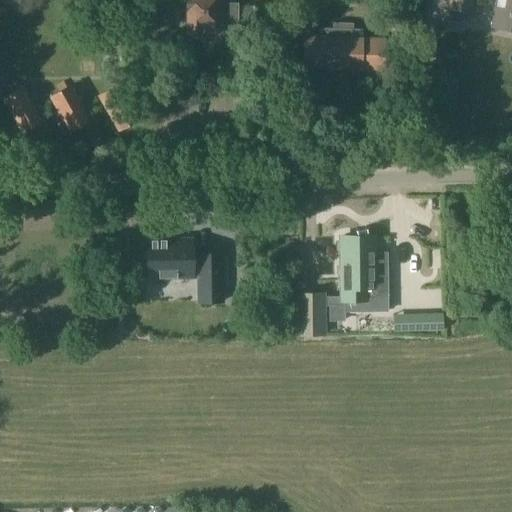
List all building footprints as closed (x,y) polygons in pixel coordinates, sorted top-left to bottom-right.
[(183,11),(183,30),(188,35),(197,34),(201,31),(201,26),(235,26),(235,3),(218,3),(217,0),(177,0),(177,8),(180,11),(183,11)] [(448,0),(447,7),(450,8),(447,20),(466,23),(468,12),(469,12),(470,0),(448,0)] [(511,28),(511,0),(495,0),(491,25),(511,28)] [(380,38),(303,36),(302,66),(380,68),(380,38)] [(402,43),(386,42),(386,72),(401,73),(402,43)] [(160,49),(145,49),(144,75),(160,75),(160,49)] [(23,128),(42,116),(23,84),(3,96),(23,128)] [(70,128),(89,116),(69,84),(50,96),(70,128)] [(116,130),(136,118),(116,86),(97,98),(116,130)] [(353,237),(353,236),(351,234),(345,235),(343,237),(339,237),(339,242),(336,244),(337,249),(339,251),(340,265),(337,267),(337,272),(340,274),(341,300),(344,300),(345,310),(387,309),(386,253),(385,253),(386,258),(366,259),(365,249),(365,236),(353,237)] [(222,301),(221,254),(197,255),(197,256),(190,256),(189,240),(165,240),(165,239),(164,239),(164,240),(160,240),(160,239),(159,239),(159,240),(156,240),(156,239),(155,239),(155,240),(151,240),(151,239),(150,239),(150,240),(147,240),(148,277),(190,276),(190,275),(197,275),(197,284),(207,284),(207,301),(222,301)] [(298,335),(324,334),(323,294),(297,295),(298,335)] [(418,330),(442,330),(441,313),(417,314),(418,330)]
